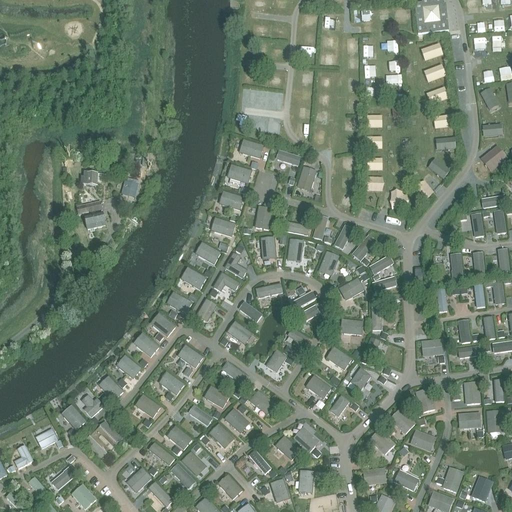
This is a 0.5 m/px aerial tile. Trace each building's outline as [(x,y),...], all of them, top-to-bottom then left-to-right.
[(443,4),(442,0),(421,0),(422,3),(414,4),(418,35),(449,31),(446,4),(443,4)] [(226,162),(257,172),(264,174),(271,148),(233,136),(227,156),(226,162)] [(304,158),(271,148),(264,174),(274,177),(269,191),(292,198),(304,158)] [(309,157),(305,155),(304,158),(292,198),(320,206),(322,205),(323,205),(322,189),(323,184),(323,177),(323,172),(323,168),(318,159),(309,157)] [(224,169),(217,188),(234,194),(247,198),(251,186),(252,186),(257,172),(226,162),(224,169)] [(96,186),(97,175),(87,175),(87,173),(83,173),(83,179),(87,179),(87,186),(96,186)] [(511,207),(511,175),(480,177),(460,202),(487,211),(505,209),(511,207)] [(217,188),(208,215),(229,222),(239,225),(243,212),(247,198),(234,194),(217,188)] [(487,211),(460,202),(437,231),(481,244),(487,211)] [(95,215),(94,212),(101,210),(100,203),(76,208),(78,216),(91,213),(91,216),(84,217),(87,230),(105,226),(102,213),(95,215)] [(271,210),(261,208),(256,231),(267,233),(271,210)] [(505,209),(487,211),(481,244),(484,244),(510,241),(505,209)] [(201,232),(197,239),(224,255),(226,256),(229,257),(243,240),(241,234),(239,228),(239,225),(229,222),(208,215),(205,222),(201,232)] [(313,240),(323,242),(329,220),(318,218),(313,240)] [(308,225),(290,222),(288,233),(306,236),(308,225)] [(334,247),(342,252),(353,232),(344,228),(334,247)] [(352,256),(360,263),(376,245),(368,238),(352,256)] [(189,256),(184,265),(210,280),(224,255),(197,239),(189,256)] [(252,280),(257,275),(243,240),(229,257),(221,271),(243,289),(247,285),(252,280)] [(306,243),(291,240),(287,263),(302,265),(306,243)] [(461,248),(435,240),(433,289),(460,286),(465,285),(461,248)] [(263,241),(263,262),(278,262),(278,241),(263,241)] [(369,303),(403,303),(402,262),(401,247),(368,272),(369,303)] [(511,257),(511,247),(481,251),(485,282),(504,278),(511,277),(511,257)] [(471,251),(461,248),(465,285),(483,282),(485,282),(481,251),(476,251),(471,251)] [(318,274),(330,279),(339,259),(326,254),(318,274)] [(181,269),(169,290),(183,298),(195,304),(210,280),(184,265),(181,269)] [(221,271),(205,298),(227,313),(239,294),(243,289),(221,271)] [(369,303),(368,272),(329,293),(330,299),(332,307),(332,318),(369,321),(369,303)] [(257,287),(252,292),(267,315),(269,313),(270,312),(275,310),(278,310),(281,310),(283,310),(287,302),(282,281),(273,281),(265,283),(257,287)] [(483,282),(465,285),(460,286),(463,313),(487,311),(483,282)] [(506,307),(504,285),(493,286),(496,308),(506,307)] [(460,286),(433,289),(436,317),(463,313),(460,286)] [(297,293),(301,300),(294,304),(298,312),(319,302),(314,292),(307,296),(304,289),(297,293)] [(163,298),(155,310),(182,326),(195,304),(183,298),(169,290),(163,298)] [(227,313),(205,298),(188,327),(208,339),(209,339),(210,339),(211,339),(212,338),(227,313)] [(370,335),(404,342),(403,303),(369,303),(369,321),(370,321),(370,335)] [(246,305),(240,313),(258,325),(264,318),(246,305)] [(321,317),(316,308),(297,318),(302,327),(321,317)] [(182,326),(155,310),(147,323),(141,331),(161,349),(176,330),(177,329),(178,328),(179,328),(180,327),(182,326)] [(511,313),(493,316),(497,341),(510,340),(511,339),(511,313)] [(497,341),(493,316),(464,321),(468,345),(478,344),(497,341)] [(468,345),(464,321),(438,325),(441,349),(446,348),(468,345)] [(341,335),(363,338),(365,325),(343,322),(341,335)] [(257,339),(255,338),(235,324),(228,335),(250,350),(257,339)] [(133,341),(123,353),(145,370),(146,371),(156,358),(163,350),(161,349),(141,331),(133,341)] [(358,361),(398,384),(402,378),(403,372),(404,361),(404,342),(370,335),(358,361)] [(290,356),(297,344),(288,338),(280,350),(290,356)] [(497,341),(478,344),(481,370),(511,365),(511,356),(510,340),(497,341)] [(190,347),(181,341),(171,354),(160,367),(161,367),(172,376),(188,387),(199,372),(207,359),(190,347)] [(481,370),(478,344),(468,345),(446,348),(450,374),(481,370)] [(285,355),(273,347),(269,353),(269,354),(269,355),(268,356),(268,357),(267,357),(266,357),(265,358),(264,358),(263,357),(262,357),(262,356),(261,356),(260,356),(259,356),(258,356),(257,356),(256,357),(256,358),(255,358),(254,359),(253,359),(252,359),(251,359),(250,358),(246,364),(246,365),(278,387),(279,387),(280,387),(281,387),(281,386),(297,362),(285,355)] [(329,347),(319,362),(343,377),(353,362),(329,347)] [(446,348),(441,349),(415,353),(415,368),(416,373),(417,375),(419,376),(421,377),(426,378),(450,374),(446,348)] [(120,357),(104,371),(126,393),(130,388),(135,382),(145,370),(123,353),(120,357)] [(212,366),(202,381),(237,402),(257,382),(235,367),(225,360),(222,360),(216,362),(212,366)] [(338,389),(370,413),(394,390),(398,384),(358,361),(347,376),(338,389)] [(172,376),(161,367),(151,379),(141,392),(155,402),(170,412),(178,402),(189,388),(188,387),(172,376)] [(291,396),(318,416),(327,403),(338,389),(306,367),(290,390),(290,391),(290,392),(290,393),(290,394),(290,395),(290,396),(291,396)] [(101,373),(85,385),(106,408),(109,408),(110,407),(112,407),(113,406),(115,405),(115,404),(126,393),(104,371),(101,373)] [(511,372),(480,377),(483,408),(483,409),(511,407),(511,372)] [(449,391),(451,411),(483,408),(480,377),(458,380),(454,381),(451,384),(450,387),(449,391)] [(202,381),(187,401),(217,422),(237,402),(202,381)] [(293,409),(257,382),(237,402),(269,427),(280,422),(291,416),(293,415),(294,413),(294,411),(293,409)] [(396,405),(414,422),(443,414),(442,409),(443,400),(443,394),(443,390),(437,385),(433,384),(423,385),(417,386),(413,388),(396,405)] [(85,385),(67,399),(91,425),(106,408),(85,385)] [(338,389),(318,416),(337,431),(340,433),(345,433),(350,432),(353,430),(370,413),(338,389)] [(139,441),(170,412),(141,392),(120,412),(117,414),(114,415),(139,441)] [(67,399),(46,414),(65,448),(91,425),(67,399)] [(187,401),(171,421),(196,443),(198,442),(217,422),(187,401)] [(249,411),(237,402),(217,422),(233,436),(243,445),(246,442),(248,441),(250,439),(255,436),(259,433),(269,427),(249,411)] [(414,422),(396,405),(375,425),(400,450),(402,445),(418,426),(414,422)] [(511,407),(483,409),(486,448),(488,448),(489,448),(492,448),(493,448),(495,449),(496,449),(496,450),(497,450),(503,445),(511,443),(511,407)] [(485,431),(483,409),(483,408),(451,411),(451,418),(451,421),(451,423),(451,426),(451,429),(450,435),(449,438),(449,440),(448,442),(447,445),(446,447),(455,451),(456,450),(457,450),(459,450),(460,450),(461,450),(463,450),(467,451),(468,450),(469,450),(472,450),(474,450),(476,450),(479,450),(482,449),(486,448),(485,431)] [(37,421),(19,432),(37,465),(66,450),(65,448),(46,414),(37,421)] [(443,414),(414,422),(418,426),(402,445),(434,457),(441,437),(442,435),(442,432),(443,429),(443,425),(443,422),(443,418),(443,414)] [(196,443),(171,421),(160,433),(153,440),(178,460),(196,443)] [(301,422),(282,432),(296,445),(307,454),(308,461),(326,459),(326,458),(336,456),(334,444),(333,441),(329,436),(311,422),(309,421),(306,421),(304,421),(301,422)] [(233,436),(217,422),(198,442),(196,443),(198,444),(220,465),(230,456),(237,449),(241,446),(243,445),(233,436)] [(101,461),(122,440),(104,423),(84,444),(101,461)] [(400,450),(375,425),(361,439),(357,445),(354,451),(353,458),(353,462),(354,472),(392,468),(400,450)] [(13,436),(0,443),(0,458),(11,479),(37,465),(19,432),(13,436)] [(255,448),(282,479),(284,478),(295,469),(304,461),(308,461),(307,454),(296,445),(282,432),(265,442),(264,443),(259,445),(255,448)] [(145,470),(156,481),(176,462),(178,460),(153,440),(134,458),(145,470)] [(196,443),(178,460),(176,462),(192,477),(200,485),(209,475),(220,465),(198,444),(196,443)] [(511,443),(503,445),(497,450),(499,455),(498,459),(501,471),(508,471),(511,473),(511,443)] [(434,457),(402,445),(400,450),(392,468),(390,485),(416,497),(434,457)] [(282,479),(255,448),(236,464),(236,465),(235,466),(235,467),(235,468),(254,488),(256,488),(270,482),(282,479)] [(453,461),(453,459),(443,455),(427,489),(457,500),(468,469),(467,469),(465,468),(455,463),(453,461)] [(0,484),(11,479),(0,458),(0,484)] [(145,470),(134,458),(124,468),(121,471),(120,472),(120,473),(119,474),(119,475),(118,476),(118,477),(118,478),(118,479),(118,480),(118,481),(119,483),(120,486),(121,488),(123,490),(133,503),(141,495),(156,481),(145,470)] [(82,476),(64,459),(33,475),(53,498),(82,476)] [(333,495),(326,459),(308,461),(304,461),(295,469),(284,478),(295,511),(308,511),(310,500),(333,495)] [(157,483),(178,506),(200,485),(176,462),(156,481),(157,483)] [(354,472),(360,511),(364,511),(373,511),(382,492),(383,492),(390,485),(392,468),(354,472)] [(472,469),(468,469),(457,500),(490,511),(491,511),(490,503),(498,502),(498,501),(498,499),(497,497),(495,487),(494,479),(491,479),(488,476),(486,473),(484,473),(482,473),(479,474),(477,473),(474,469),(472,469)] [(511,511),(511,473),(508,471),(501,471),(501,472),(501,473),(501,474),(501,475),(501,476),(500,477),(500,478),(498,478),(497,479),(496,479),(495,479),(494,479),(495,487),(497,497),(498,499),(498,501),(498,502),(499,503),(499,506),(499,508),(500,510),(499,511),(511,511)] [(225,474),(204,495),(220,511),(230,511),(240,503),(248,496),(227,474),(226,474),(225,474)] [(53,498),(33,475),(9,488),(33,511),(35,511),(49,501),(53,498)] [(49,501),(58,511),(92,511),(97,508),(102,506),(106,505),(109,504),(82,476),(53,498),(49,501)] [(295,511),(284,478),(282,479),(270,482),(256,488),(254,488),(253,489),(255,491),(252,493),(249,495),(250,499),(250,502),(257,511),(279,511),(280,511),(281,510),(283,509),(284,508),(286,508),(287,508),(288,509),(289,509),(289,510),(290,511),(295,511)] [(157,483),(156,481),(141,495),(133,503),(140,511),(171,511),(178,506),(157,483)] [(416,497),(390,485),(383,492),(382,492),(373,511),(364,511),(410,511),(411,511),(412,507),(414,503),(415,499),(416,497)] [(0,511),(33,511),(9,488),(0,492),(0,511)] [(452,511),(457,500),(427,489),(420,506),(419,511),(452,511)] [(220,511),(204,495),(186,511),(220,511)] [(250,499),(249,495),(248,496),(240,503),(230,511),(257,511),(250,502),(250,499)] [(490,511),(457,500),(452,511),(490,511)] [(58,511),(49,501),(35,511),(58,511)]
